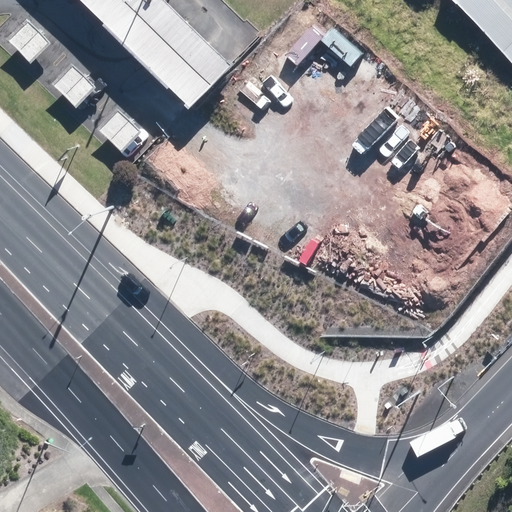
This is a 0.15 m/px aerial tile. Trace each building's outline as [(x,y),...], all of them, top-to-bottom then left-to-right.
[(230,70),(160,0),(79,0),(190,110),(230,70)] [(511,0),(453,0),(511,71),(511,0)] [(33,66),(54,45),(34,24),(12,45),(33,66)] [(309,129),(327,59),(284,47),(265,117),(309,129)] [(72,63),(51,84),(77,111),(98,89),(72,63)] [(121,112),(99,133),(121,156),(143,134),(121,112)] [(431,248),(383,198),(351,229),(399,279),(431,248)] [(331,259),(282,214),(254,245),(303,290),(331,259)]
